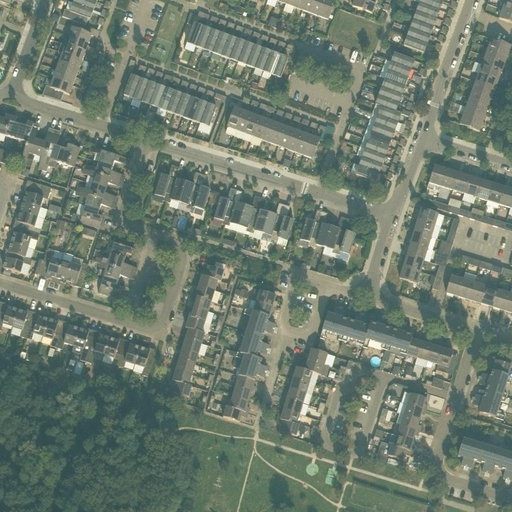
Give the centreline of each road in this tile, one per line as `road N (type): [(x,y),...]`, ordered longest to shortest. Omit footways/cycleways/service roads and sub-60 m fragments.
road 1 (residential): [(0,283),(144,329),(160,325),(182,246),(124,220),(148,140)]
road 2 (residential): [(511,500),(446,481),(437,467),(477,335)]
road 3 (residential): [(323,198),(148,140)]
road 4 (residential): [(323,198),(368,71)]
road 5 (residential): [(102,126),(146,0)]
road 6 (track): [(147,394),(132,455),(102,511)]
road 7 (residential): [(427,135),(466,19)]
